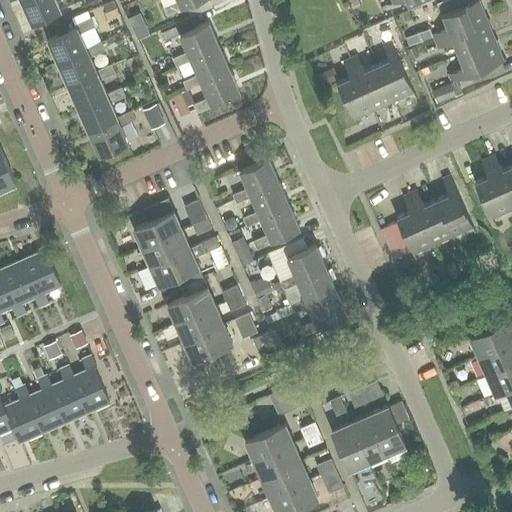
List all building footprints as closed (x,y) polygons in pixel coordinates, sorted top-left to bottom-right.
[(21,0),(32,24),(60,11),(55,0),(21,0)] [(178,0),(163,7),(166,16),(183,8),(182,6),(196,0),(178,0)] [(403,0),(408,9),(427,0),(392,0),(394,3),(400,0),(403,0)] [(435,40),(487,19),(478,0),(477,0),(467,4),(442,15),(447,27),(432,33),(435,40)] [(465,0),(445,0),(438,3),(442,15),(467,4),(465,0)] [(73,19),(75,25),(91,18),(88,12),(73,19)] [(76,28),(48,40),(58,63),(87,51),(86,49),(80,34),(95,27),(91,19),(75,26),(76,28)] [(487,19),(435,40),(438,48),(453,41),(458,53),(494,38),(487,19)] [(187,51),(171,57),(175,66),(191,59),(190,57),(218,45),(208,21),(179,34),(187,51)] [(145,23),(133,29),(138,39),(150,34),(145,23)] [(176,26),(163,32),(166,40),(179,34),(176,26)] [(451,81),(467,75),(503,60),(494,38),(458,53),(464,68),(448,74),(451,81)] [(389,59),(377,64),(393,100),(413,91),(390,40),(382,44),(389,59)] [(87,51),(58,63),(69,86),(97,74),(96,72),(90,57),(105,50),(101,42),(86,49),(87,51)] [(197,74),(182,81),(186,90),(201,83),(200,80),(228,68),(218,45),(190,57),(191,59),(197,74)] [(415,47),(407,50),(411,60),(419,56),(415,47)] [(357,55),(350,58),(373,109),(393,100),(377,64),(364,70),(357,55)] [(350,76),(337,82),(353,118),(373,109),(350,58),(343,62),(350,76)] [(97,74),(69,86),(79,109),(107,97),(106,95),(100,80),(115,73),(111,65),(96,72),(97,74)] [(207,96),(192,103),(196,112),(213,105),(212,103),(239,91),(228,68),(200,80),(201,83),(207,96)] [(338,79),(333,68),(319,74),(324,85),(338,79)] [(435,103),(456,94),(451,81),(430,90),(435,103)] [(107,97),(79,109),(89,133),(117,120),(116,118),(110,103),(125,97),(121,88),(106,95),(107,97)] [(189,112),(179,93),(170,97),(179,116),(189,112)] [(156,103),(142,110),(151,128),(164,122),(156,103)] [(117,120),(89,133),(99,156),(128,144),(120,126),(135,120),(131,111),(116,118),(117,120)] [(0,186),(1,188),(15,182),(0,147),(0,186)] [(496,155),(489,159),(511,209),(511,208),(511,165),(502,170),(496,155)] [(247,188),(233,194),(237,203),(252,196),(250,194),(278,182),(268,157),(240,170),(247,188)] [(488,176),(475,182),(491,218),(511,209),(489,159),(481,162),(488,176)] [(449,194),(436,200),(452,236),(473,227),(450,176),(442,179),(449,194)] [(258,211),(243,217),(247,226),(262,219),(261,217),(289,205),(278,182),(250,194),(252,196),(258,211)] [(417,190),(410,194),(432,245),(452,236),(436,200),(424,205),(417,190)] [(396,217),(398,221),(411,251),(413,254),(432,245),(410,194),(402,197),(409,212),(396,217)] [(142,247),(182,229),(168,199),(143,210),(148,221),(133,228),(142,247)] [(208,217),(203,208),(203,209),(199,200),(184,206),(188,215),(189,215),(193,224),(208,217)] [(269,234),(254,241),(257,249),(273,242),(272,240),(299,227),(289,205),(261,217),(262,219),(269,234)] [(212,227),(210,223),(208,217),(193,224),(198,234),(212,227)] [(226,220),(224,223),(227,229),(230,231),(237,228),(238,225),(235,218),(232,217),(226,220)] [(398,221),(379,230),(380,234),(391,259),(411,251),(398,221)] [(150,266),(190,248),(182,229),(142,247),(150,266)] [(205,252),(220,246),(216,236),(201,243),(205,252)] [(298,281),(326,268),(315,244),(287,257),(295,274),(280,281),(282,286),(284,290),(299,283),(298,281)] [(247,245),(235,250),(242,265),(253,259),(247,245)] [(45,248),(21,259),(37,294),(34,295),(39,305),(48,301),(44,291),(61,284),(45,248)] [(181,287),(203,277),(198,266),(190,248),(150,266),(158,284),(176,276),(181,287)] [(21,259),(0,268),(0,272),(14,304),(11,305),(16,316),(26,311),(22,301),(34,295),(37,294),(21,259)] [(455,261),(445,265),(451,278),(460,274),(455,261)] [(150,266),(138,271),(146,289),(158,284),(150,266)] [(305,297),(290,304),(293,313),(309,306),(308,304),(336,291),(326,268),(298,281),(299,283),(305,297)] [(0,272),(0,322),(4,321),(0,312),(0,310),(11,305),(14,304),(0,272)] [(175,323),(216,305),(208,287),(203,277),(181,287),(185,297),(167,304),(175,323)] [(274,290),(272,285),(269,279),(250,281),(257,298),(274,290)] [(272,285),(274,290),(282,286),(280,281),(272,285)] [(227,300),(241,294),(237,285),(222,291),(227,300)] [(315,321),(300,327),(304,336),(320,329),(319,326),(346,314),(336,291),(308,304),(309,306),(315,321)] [(241,294),(227,300),(231,310),(246,303),(241,294)] [(261,312),(271,307),(265,295),(256,299),(261,312)] [(268,324),(293,313),(290,304),(285,306),(277,310),(268,314),(264,314),(268,324)] [(183,341),(224,323),(216,305),(175,323),(183,341)] [(242,338),(257,332),(249,312),(234,319),(242,338)] [(478,355),(511,340),(511,323),(510,319),(470,336),(478,355)] [(224,323),(183,341),(192,360),(232,343),(224,323)] [(10,325),(0,329),(5,341),(15,336),(10,325)] [(259,353),(281,342),(274,329),(252,339),(259,353)] [(70,335),(76,349),(88,344),(82,330),(70,335)] [(486,374),(511,362),(511,340),(478,355),(486,374)] [(44,346),(49,360),(62,354),(56,341),(44,346)] [(74,375),(71,376),(86,411),(109,401),(93,366),(96,364),(92,354),(83,358),(87,369),(74,375)] [(494,392),(511,384),(511,362),(486,374),(494,392)] [(48,386),(51,384),(43,365),(34,369),(42,388),(29,394),(26,396),(41,430),(63,421),(48,386)] [(51,384),(48,386),(63,421),(86,411),(71,376),(74,375),(69,365),(60,369),(64,378),(51,384)] [(26,396),(29,394),(24,384),(23,384),(20,376),(11,380),(19,398),(3,405),(13,426),(19,440),(41,430),(26,396)] [(378,379),(358,387),(364,402),(384,393),(378,379)] [(298,384),(290,387),(298,406),(307,403),(298,384)] [(511,400),(511,384),(494,392),(506,387),(511,400)] [(355,406),(364,402),(358,387),(349,391),(355,406)] [(0,431),(13,426),(3,405),(0,397),(0,394),(2,394),(0,389),(0,431)] [(346,410),(340,396),(330,400),(337,414),(346,410)] [(387,453),(405,445),(395,422),(403,418),(396,401),(369,412),(387,453)] [(368,462),(387,453),(369,412),(350,421),(368,462)] [(319,430),(316,422),(315,421),(301,427),(305,436),(319,430)] [(350,470),(368,462),(350,421),(332,429),(350,470)] [(254,458),(294,441),(286,423),(246,440),(254,458)] [(323,439),(323,438),(319,430),(305,436),(309,445),(323,439)] [(262,478),(302,460),(294,441),(254,458),(262,478)] [(500,453),(495,463),(504,468),(510,459),(500,453)] [(321,473),(335,467),(331,458),(317,464),(321,473)] [(270,496),(310,478),(302,460),(262,478),(270,496)] [(321,473),(325,482),(339,476),(335,467),(321,473)] [(339,476),(325,482),(324,483),(329,494),(344,487),(339,476)] [(276,511),(284,511),(318,498),(310,478),(270,496),(276,511)]
